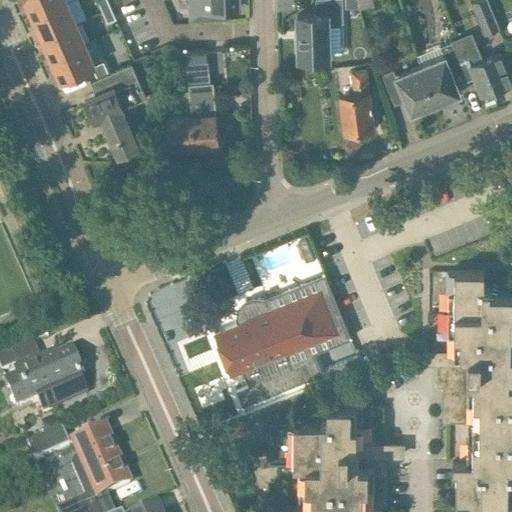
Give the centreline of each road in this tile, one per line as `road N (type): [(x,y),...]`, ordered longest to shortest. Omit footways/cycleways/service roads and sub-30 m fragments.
road 1 (tertiary): [(113,287),(0,24)]
road 2 (residential): [(270,221),(511,124)]
road 3 (tertiary): [(211,511),(113,287)]
road 4 (residential): [(270,221),(261,0)]
road 5 (residential): [(113,287),(270,221)]
road 6 (residential): [(424,511),(423,389)]
